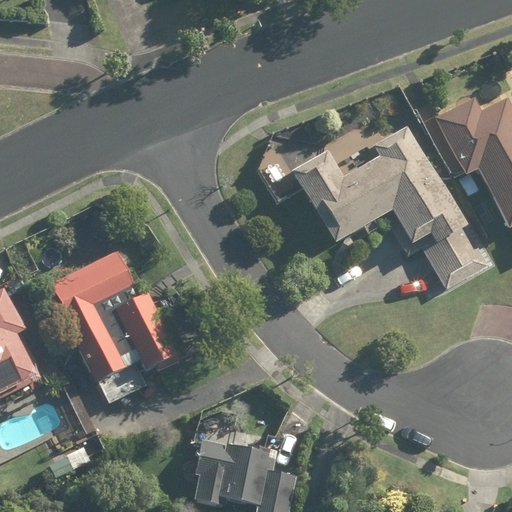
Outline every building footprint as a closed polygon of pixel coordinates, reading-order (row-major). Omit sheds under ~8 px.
[(472,100),(428,124),(460,184),(473,177),(483,194),(469,202),(481,225),(491,219),(501,237),(511,230),(511,119),(504,105),(482,117),(472,100)] [(333,252),(384,222),(407,261),(419,253),(445,297),(487,272),(409,139),(340,179),(329,160),(291,182),(333,252)] [(144,379),(181,360),(147,294),(141,297),(118,252),(41,292),(92,392),(138,369),(144,379)] [(0,401),(31,386),(9,341),(25,333),(5,293),(0,295),(0,401)] [(278,459),(199,447),(190,503),(244,511),(290,511),(297,479),(276,475),(278,459)]
